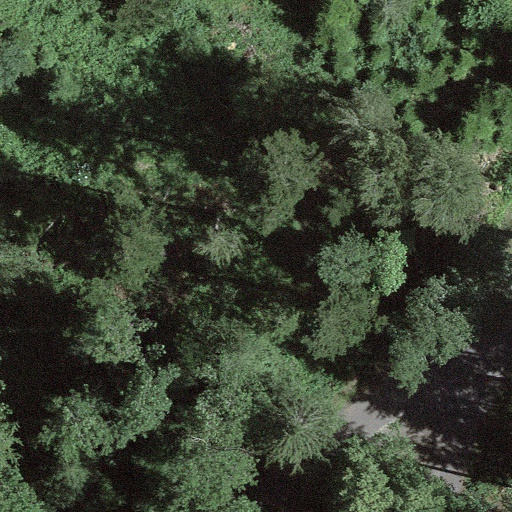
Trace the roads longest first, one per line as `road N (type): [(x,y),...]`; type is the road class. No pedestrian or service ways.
road 1 (track): [(311,511),(445,252),(511,147)]
road 2 (track): [(392,511),(415,311)]
